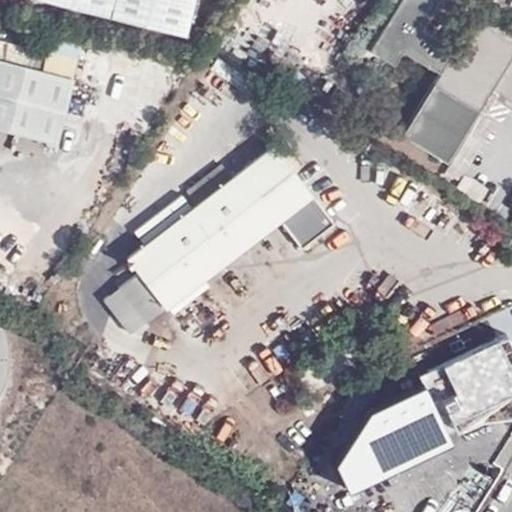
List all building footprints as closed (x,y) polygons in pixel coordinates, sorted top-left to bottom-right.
[(188,0),(33,0),(181,33),(188,0)] [(395,0),(372,52),(396,63),(424,0),(395,0)] [(511,43),(470,18),(436,72),(401,133),(445,161),(488,89),(511,103),(511,43)] [(51,36),(43,68),(71,75),(79,43),(51,36)] [(28,50),(0,42),(0,130),(49,143),(62,99),(90,106),(97,83),(24,64),(28,50)] [(272,142),(292,169),(301,162),(280,135),(272,142)] [(331,221),(292,169),(272,142),(126,256),(138,272),(162,303),(277,215),(299,246),(331,221)] [(511,215),(511,196),(508,194),(496,210),(509,220),(511,215)] [(145,317),(162,303),(138,272),(120,287),(145,317)] [(128,331),(145,317),(120,287),(104,299),(128,331)] [(459,410),(461,412),(511,388),(511,376),(497,335),(425,369),(430,381),(370,411),(393,456),(449,428),(446,416),(459,410)] [(465,421),(461,412),(459,410),(446,416),(449,428),(450,427),(465,421)]
